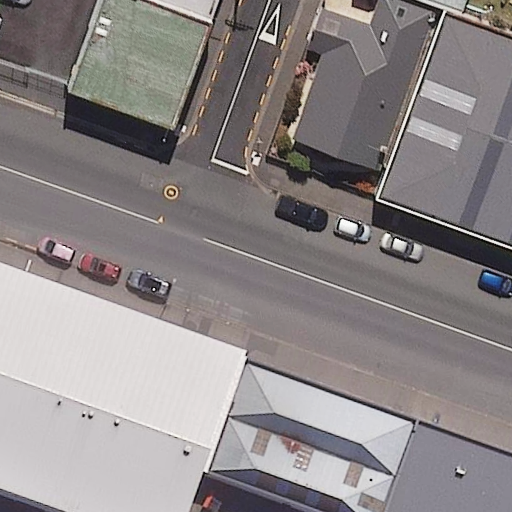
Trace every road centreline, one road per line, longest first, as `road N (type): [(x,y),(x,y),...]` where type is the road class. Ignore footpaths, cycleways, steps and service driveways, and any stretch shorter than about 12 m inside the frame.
road 1 (tertiary): [(185,233),(511,350)]
road 2 (residential): [(269,0),(185,233)]
road 3 (tertiary): [(0,165),(185,233)]
